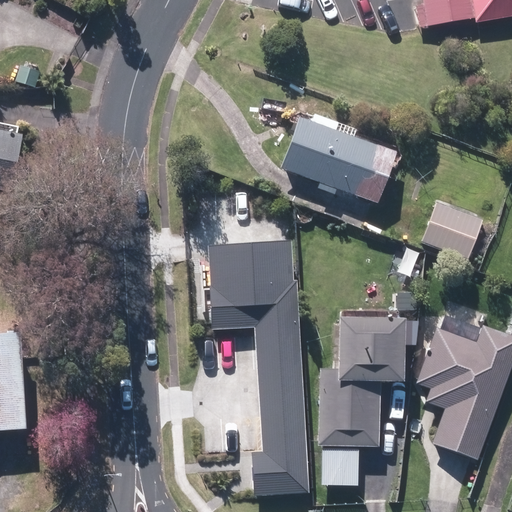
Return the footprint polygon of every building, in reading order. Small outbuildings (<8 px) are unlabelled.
[(511,0),(415,0),(419,24),(469,18),(470,24),(511,17),(511,0)] [(395,150),(297,117),(281,165),(378,199),(395,150)] [(0,190),(10,192),(21,136),(0,131),(0,190)] [(478,214),(435,201),(424,238),(467,251),(478,214)] [(202,238),(185,238),(184,265),(201,266),(202,238)] [(292,280),(208,281),(211,325),(221,326),(221,336),(193,335),(193,351),(201,365),(261,366),(263,462),(302,462),(292,280)] [(398,315),(333,315),(330,376),(319,376),(313,440),(318,441),(318,480),(358,481),(362,440),(375,440),(381,378),(395,378),(398,315)] [(472,453),(511,347),(511,337),(482,324),(475,339),(434,334),(415,377),(424,383),(425,401),(441,402),(427,444),(472,453)] [(16,330),(0,330),(0,424),(19,424),(16,330)]
